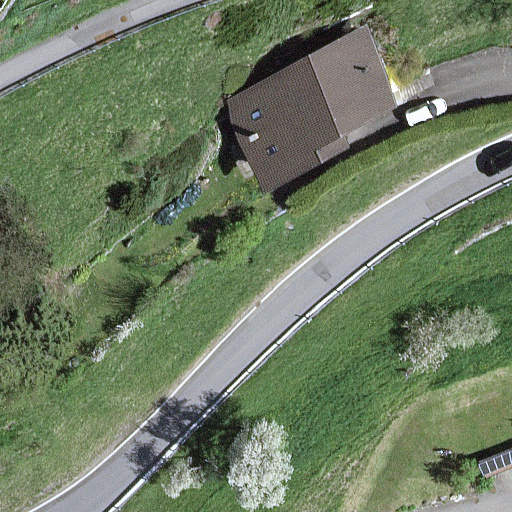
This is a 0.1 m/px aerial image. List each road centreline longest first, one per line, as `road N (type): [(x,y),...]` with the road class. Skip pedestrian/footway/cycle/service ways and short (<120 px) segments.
road 1 (tertiary): [(73,511),(142,456),(283,307),(348,253),(511,156)]
road 2 (residential): [(169,0),(0,79)]
